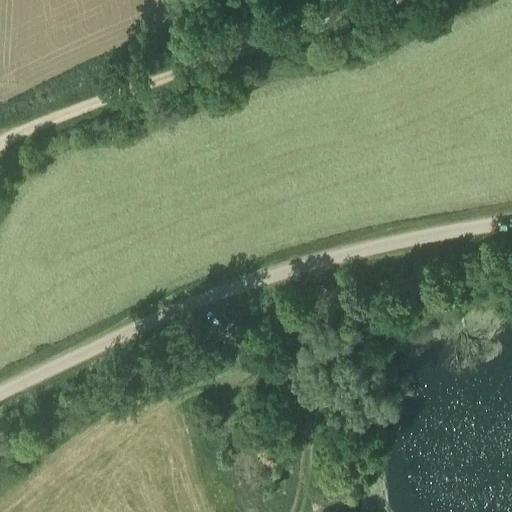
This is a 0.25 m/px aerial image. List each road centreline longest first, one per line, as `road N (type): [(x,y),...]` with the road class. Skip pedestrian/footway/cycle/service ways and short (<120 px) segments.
road 1 (unclassified): [(0,392),(210,294),(314,261),(511,221)]
road 2 (track): [(0,139),(386,0)]
road 3 (track): [(306,478),(296,399),(247,351),(210,294)]
road 4 (track): [(314,261),(280,375)]
